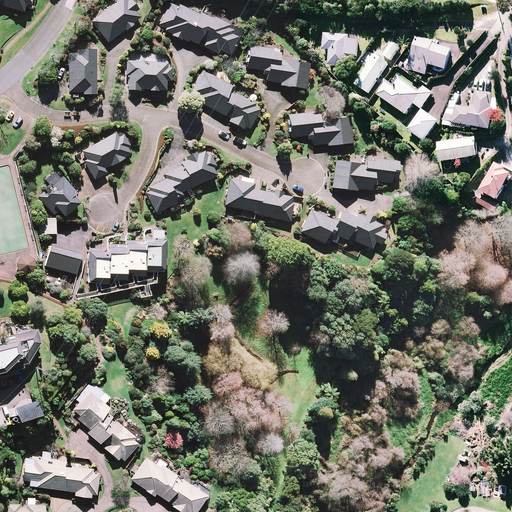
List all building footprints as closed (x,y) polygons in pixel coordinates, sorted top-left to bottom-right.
[(0,0),(0,5),(24,13),(26,6),(28,7),(30,0),(0,0)] [(125,29),(127,31),(134,25),(133,24),(140,18),(138,16),(135,13),(138,11),(129,1),(127,3),(124,0),(120,0),(92,23),(109,43),(125,29)] [(230,57),(242,32),(229,25),(213,18),(212,21),(181,6),(179,8),(170,3),(159,26),(167,29),(165,32),(187,43),(189,41),(217,55),(219,51),(230,57)] [(349,38),(324,35),(322,51),(330,52),(328,66),(346,69),(348,57),(357,58),(359,43),(349,42),(349,38)] [(435,46),(418,40),(412,59),(405,57),(402,67),(409,69),(408,71),(426,77),(429,68),(445,73),(452,53),(434,47),(435,46)] [(401,47),(394,42),(384,57),(391,62),(401,47)] [(280,45),(263,43),(263,49),(251,47),(248,69),(269,72),(267,82),(278,84),(277,87),(304,91),(307,65),(278,60),(280,45)] [(96,95),(97,51),(79,51),(79,54),(70,54),(69,93),(83,93),(83,95),(96,95)] [(389,66),(375,57),(354,86),(368,96),(389,66)] [(172,64),(128,61),(126,89),(166,92),(167,81),(171,82),(172,64)] [(340,70),(335,75),(342,82),(347,78),(340,70)] [(230,119),(229,122),(244,129),(245,127),(250,130),(261,108),(230,92),(233,86),(203,71),(192,92),(201,96),(198,102),(230,119)] [(418,95),(400,82),(393,91),(386,85),(377,97),(406,117),(414,106),(421,111),(433,95),(423,88),(418,95)] [(454,93),(444,116),(442,127),(465,130),(465,127),(489,131),(492,112),(497,112),(497,101),(491,101),(492,96),(476,93),(473,110),(455,107),(461,96),(454,93)] [(438,124),(422,112),(408,132),(424,143),(438,124)] [(309,116),(309,114),(287,116),(289,138),(311,136),(312,146),(326,145),(327,147),(351,144),(348,119),(318,122),(318,115),(309,116)] [(111,165),(112,167),(125,159),(124,157),(131,154),(127,148),(131,146),(124,135),(121,137),(118,131),(82,152),(87,160),(85,162),(95,180),(107,173),(104,169),(111,165)] [(477,160),(475,140),(438,145),(440,164),(477,160)] [(216,168),(207,150),(198,155),(196,152),(187,157),(188,160),(183,163),(184,165),(165,175),(167,179),(150,187),(151,189),(146,192),(156,213),(178,202),(176,199),(183,196),(181,193),(217,176),(214,169),(216,168)] [(374,160),(374,162),(365,161),(365,166),(334,162),(331,189),(355,192),(355,190),(370,192),(371,182),(395,184),(397,163),(374,160)] [(511,177),(511,176),(496,167),(475,204),(492,213),(511,177)] [(76,194),(62,177),(38,197),(54,215),(59,211),(65,217),(80,204),(74,196),(76,194)] [(291,204),(293,197),(283,195),(284,193),(273,190),(272,193),(253,189),(254,184),(251,184),(252,180),(241,178),(241,182),(230,179),(224,206),(255,212),(254,214),(290,222),(294,205),(291,204)] [(335,222),(311,211),(300,233),(325,244),(327,240),(335,244),(339,236),(347,240),(348,238),(372,249),(375,242),(379,244),(387,228),(357,214),(355,219),(339,212),(337,217),(335,222)] [(56,219),(39,219),(39,234),(56,234),(56,219)] [(155,241),(126,239),(126,246),(109,245),(108,249),(90,249),(89,281),(97,282),(96,285),(109,285),(110,277),(115,277),(115,280),(127,281),(127,273),(132,273),(132,276),(146,277),(146,272),(158,272),(158,270),(166,270),(167,241),(164,241),(165,231),(156,230),(155,241)] [(347,244),(339,241),(336,249),(344,252),(347,244)] [(360,249),(350,245),(347,253),(357,257),(360,249)] [(82,254),(51,246),(45,266),(76,275),(82,254)] [(36,268),(36,266),(36,264),(35,261),(34,259),(32,258),(29,257),(26,256),(23,256),(21,257),(19,259),(17,261),(16,263),(16,265),(16,267),(17,269),(18,271),(20,273),(23,274),(25,274),(28,274),(31,273),(33,272),(35,270),(36,268)] [(0,370),(24,364),(39,337),(35,323),(0,334),(0,370)] [(91,430),(87,434),(119,461),(120,459),(124,462),(141,442),(112,418),(116,413),(105,404),(110,398),(93,384),(91,386),(89,385),(76,400),(79,403),(66,418),(76,426),(79,421),(91,430)] [(38,401),(17,407),(22,424),(43,418),(38,401)] [(97,495),(100,473),(93,472),(93,470),(68,466),(69,458),(59,457),(59,459),(51,458),(52,453),(42,452),(41,457),(25,455),(22,480),(30,481),(30,486),(76,492),(75,496),(91,498),(91,494),(97,495)] [(173,505),(172,507),(180,511),(197,511),(208,496),(165,468),(167,464),(159,459),(155,464),(145,458),(130,480),(154,496),(156,494),(173,505)] [(35,498),(27,498),(27,505),(7,504),(7,511),(45,511),(45,505),(35,505),(35,498)]
